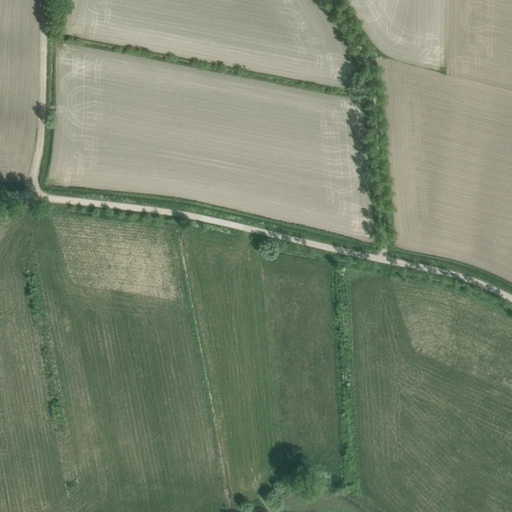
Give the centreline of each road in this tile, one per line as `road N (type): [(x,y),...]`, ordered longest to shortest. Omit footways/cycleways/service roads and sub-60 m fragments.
road 1 (unclassified): [(511,299),(456,275),(182,215),(0,195)]
road 2 (track): [(385,260),(371,83),(333,0)]
road 3 (track): [(46,0),(32,196)]
